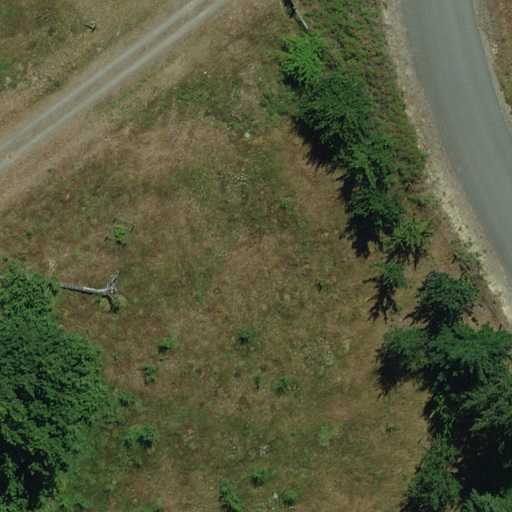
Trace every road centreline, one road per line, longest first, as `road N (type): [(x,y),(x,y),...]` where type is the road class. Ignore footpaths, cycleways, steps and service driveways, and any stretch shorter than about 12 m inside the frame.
road 1 (track): [(206,0),(0,154)]
road 2 (unclassified): [(511,212),(475,152),(439,0)]
